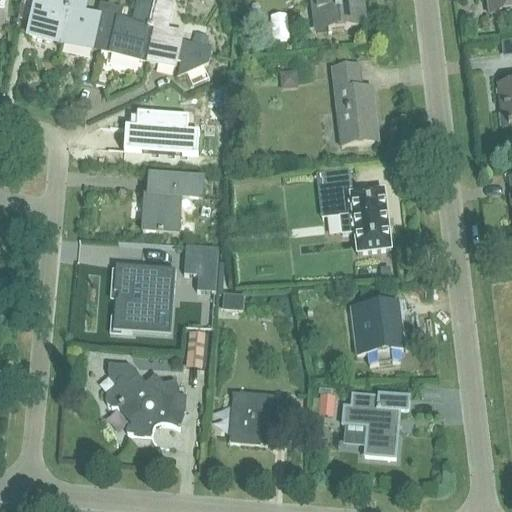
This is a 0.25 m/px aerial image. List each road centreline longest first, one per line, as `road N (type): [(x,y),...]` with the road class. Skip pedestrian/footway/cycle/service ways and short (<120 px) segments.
road 1 (residential): [(484,511),(426,0)]
road 2 (residential): [(28,493),(48,224)]
road 3 (residential): [(239,511),(28,493)]
road 4 (residential): [(48,224),(55,140),(0,127)]
